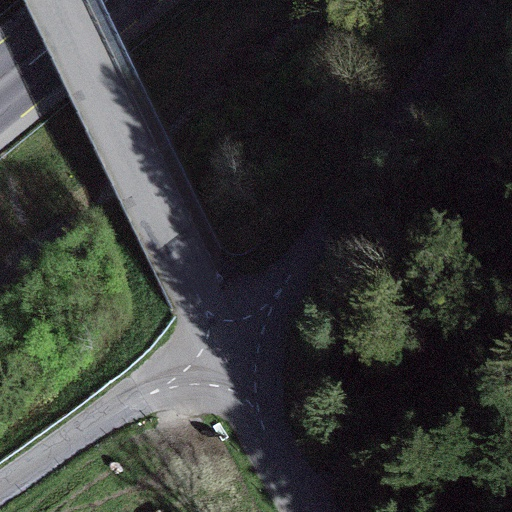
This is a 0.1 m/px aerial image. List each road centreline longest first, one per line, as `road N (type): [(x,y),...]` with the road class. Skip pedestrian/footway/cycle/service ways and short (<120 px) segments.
road 1 (track): [(478,0),(269,306),(0,487)]
road 2 (unclassified): [(320,511),(199,295),(58,0)]
road 3 (primary): [(0,87),(103,0)]
